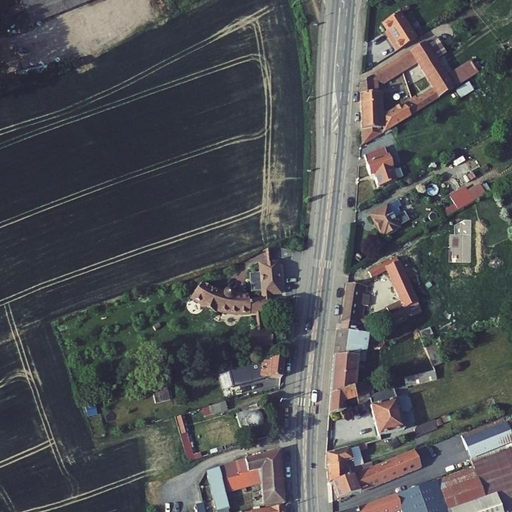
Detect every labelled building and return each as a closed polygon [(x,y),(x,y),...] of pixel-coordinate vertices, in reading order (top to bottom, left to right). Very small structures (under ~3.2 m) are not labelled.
[(12,0),(21,17),(66,0),(12,0)] [(66,0),(21,17),(26,30),(106,0),(66,0)] [(419,35),(403,9),(385,20),(393,33),(391,34),(400,48),(419,35)] [(428,37),(412,47),(435,84),(419,94),(417,90),(384,111),(385,127),(455,84),(428,37)] [(377,68),(363,77),(363,88),(380,87),(380,81),(383,80),(377,68)] [(470,83),(456,89),(460,97),(474,91),(470,83)] [(380,87),(363,88),(362,140),(381,129),(380,87)] [(389,142),(365,152),(373,172),(376,170),(381,184),(399,176),(388,147),(391,146),(389,142)] [(457,200),(460,206),(476,197),(468,183),(452,191),(457,200)] [(397,196),(368,212),(380,234),(398,225),(397,223),(408,216),(403,208),(400,210),(397,205),(400,203),(397,196)] [(460,206),(457,200),(445,206),(449,212),(460,206)] [(411,242),(398,249),(412,273),(425,265),(411,242)] [(398,249),(385,256),(407,294),(394,300),(397,306),(414,299),(425,294),(412,273),(398,249)] [(245,300),(244,299),(216,310),(222,311),(258,309),(262,330),(257,330),(260,347),(277,343),(274,327),(268,328),(264,308),(276,307),(274,297),(287,294),(282,264),(263,267),(265,275),(254,277),(257,295),(264,294),(264,297),(245,300)] [(371,311),(376,282),(349,278),(345,315),(358,317),(370,317),(382,312),(386,310),(384,305),(371,311)] [(216,294),(197,286),(188,301),(216,310),(244,299),(244,294),(230,295),(230,293),(229,291),(226,288),(223,288),(220,289),(219,290),(217,292),(216,294)] [(416,305),(414,299),(397,306),(386,310),(382,312),(384,318),(416,305)] [(357,326),(358,317),(345,315),(344,324),(337,324),(333,350),(363,342),(365,327),(357,326)] [(367,341),(363,342),(333,350),(330,368),(357,368),(364,366),(367,341)] [(382,347),(377,348),(381,362),(386,360),(382,347)] [(439,353),(432,355),(435,364),(442,362),(439,353)] [(290,357),(278,356),(277,359),(270,361),(268,375),(288,378),(290,357)] [(391,378),(386,360),(381,362),(386,379),(391,378)] [(442,362),(435,364),(437,368),(402,379),(405,386),(423,381),(424,383),(446,376),(442,362)] [(435,364),(401,375),(402,379),(437,368),(435,364)] [(245,366),(234,369),(235,384),(246,384),(245,366)] [(355,387),(357,368),(330,368),(326,389),(355,387)] [(376,383),(367,385),(369,399),(378,394),(376,383)] [(356,389),(355,387),(326,389),(326,410),(342,408),(342,397),(354,397),(357,407),(369,401),(369,399),(367,385),(356,389)] [(378,398),(369,401),(379,439),(405,433),(395,394),(378,398)] [(230,401),(181,414),(184,422),(233,409),(231,401),(230,401)] [(269,403),(241,411),(246,429),(265,430),(276,427),(269,403)] [(435,419),(412,428),(416,437),(439,428),(435,419)] [(507,419),(464,436),(474,463),(511,448),(511,422),(509,424),(507,419)] [(355,445),(324,452),(323,467),(326,467),(327,483),(329,483),(361,471),(355,445)] [(201,481),(208,511),(233,508),(229,484),(265,474),(269,503),(289,500),(283,446),(202,469),(205,480),(201,481)] [(361,471),(329,483),(332,500),(360,489),(361,491),(422,467),(415,450),(361,471)] [(418,484),(426,511),(511,511),(511,464),(509,455),(418,484)] [(357,505),(332,511),(393,511),(403,509),(404,511),(426,511),(418,484),(398,492),(399,495),(358,511),(357,505)] [(289,511),(289,503),(258,508),(258,511),(289,511)]
